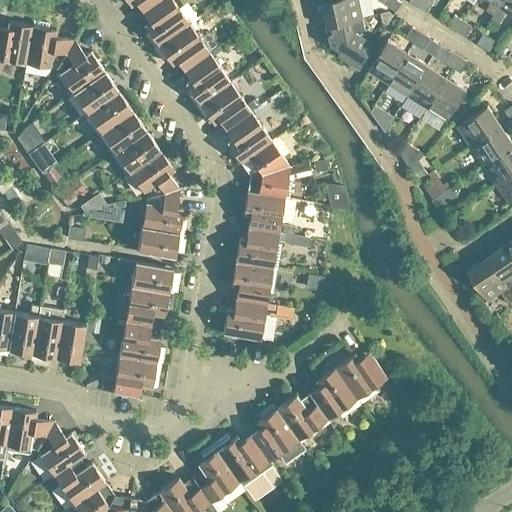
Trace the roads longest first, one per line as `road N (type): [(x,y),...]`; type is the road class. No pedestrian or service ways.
road 1 (residential): [(177,437),(221,181),(93,0)]
road 2 (residential): [(0,379),(61,391),(82,422),(177,437)]
road 3 (residential): [(177,437),(326,338)]
